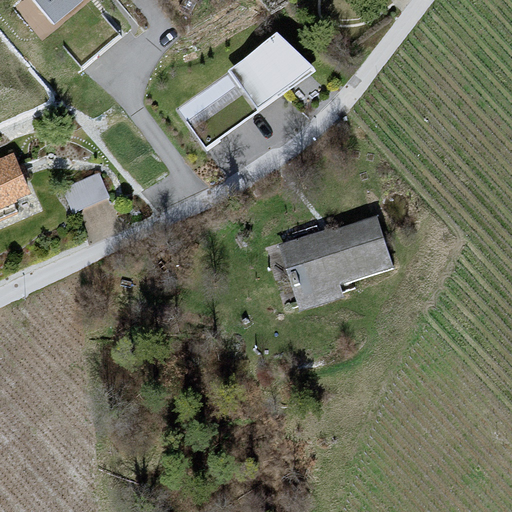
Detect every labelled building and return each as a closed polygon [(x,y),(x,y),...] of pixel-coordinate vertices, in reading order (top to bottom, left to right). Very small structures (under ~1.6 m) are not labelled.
[(96,0),(22,0),(54,38),(98,3),(96,0)] [(312,67),(278,32),(228,70),(238,84),(188,121),(205,146),(312,67)] [(19,152),(0,160),(0,222),(42,205),(19,152)] [(66,188),(76,211),(112,196),(102,172),(66,188)] [(375,216),(279,246),(299,310),(343,296),(339,284),(391,268),(375,216)]
